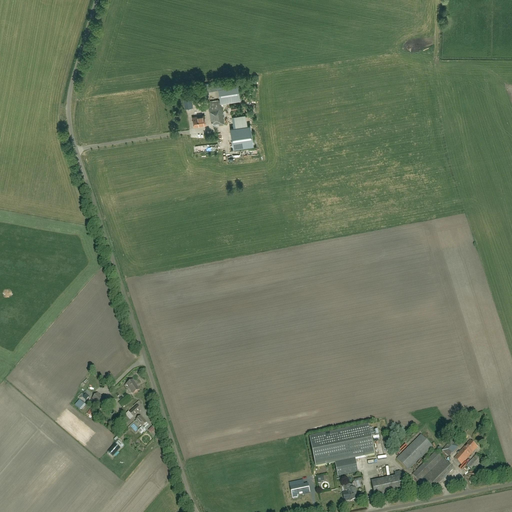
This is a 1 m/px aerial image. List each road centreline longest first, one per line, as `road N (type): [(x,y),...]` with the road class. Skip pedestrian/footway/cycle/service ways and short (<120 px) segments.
road 1 (unclassified): [(196,511),(72,138),(68,100),(95,0)]
road 2 (unclassified): [(511,483),(373,511)]
